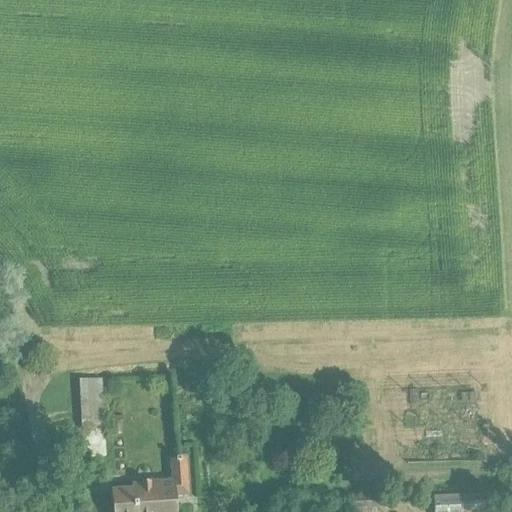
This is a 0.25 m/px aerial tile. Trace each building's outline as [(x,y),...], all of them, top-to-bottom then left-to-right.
[(490,379),(407,381),(409,457),(492,455),(490,379)] [(101,380),(79,382),(82,459),(106,458),(101,380)] [(330,448),(322,448),(322,461),(351,460),(351,439),(330,439),(330,448)] [(132,490),(111,492),(112,511),(176,511),(175,500),(190,499),(187,460),(169,462),(171,483),(149,485),(149,486),(142,486),(142,485),(131,485),(132,490)] [(489,511),(489,495),(433,498),(433,511),(489,511)] [(376,511),(377,498),(351,499),(351,511),(376,511)]
